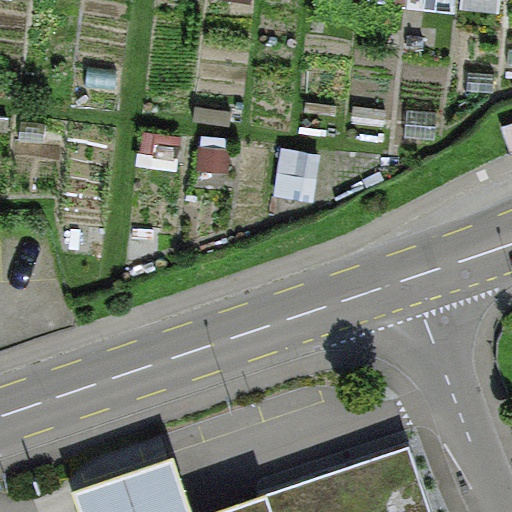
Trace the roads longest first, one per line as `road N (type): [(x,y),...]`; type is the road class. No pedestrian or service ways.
road 1 (secondary): [(0,417),(411,279)]
road 2 (unclassified): [(411,279),(498,511)]
